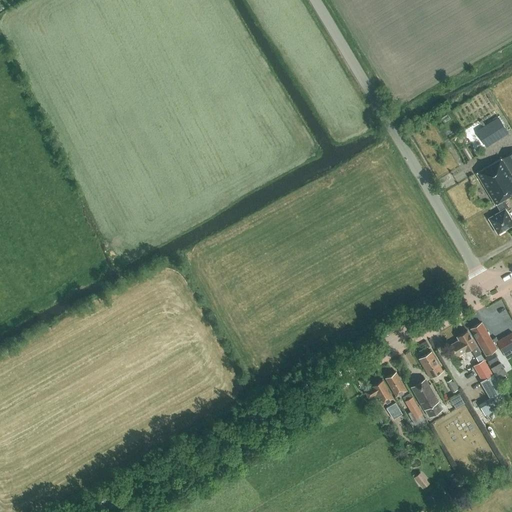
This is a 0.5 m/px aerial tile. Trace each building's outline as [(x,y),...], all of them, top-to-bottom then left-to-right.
[(498,118),(477,131),(486,145),(507,132),(498,118)] [(511,151),(475,173),(492,201),(498,197),(505,209),(507,207),(503,200),(511,194),(511,151)] [(511,220),(505,209),(498,197),(492,201),(495,204),(500,211),(488,218),(497,233),(511,224),(511,220)] [(495,347),(500,345),(498,340),(496,337),(491,340),(489,337),(488,336),(488,334),(487,332),(486,332),(480,322),(471,328),(479,342),(484,351),(485,353),(495,347)] [(471,349),(476,358),(481,355),(480,353),(481,353),(476,344),(475,345),(467,330),(457,336),(459,339),(451,343),(458,355),(471,347),(472,349),(471,349)] [(504,352),(511,346),(511,332),(498,340),(500,345),(504,352)] [(430,377),(442,370),(431,351),(419,358),(430,377)] [(489,363),(497,358),(494,352),(485,357),(489,363)] [(479,362),(474,365),(482,380),(492,374),(488,367),(484,359),(479,362)] [(497,379),(507,373),(498,359),(488,365),(497,379)] [(396,396),(407,390),(396,371),(385,377),(396,396)] [(492,374),(482,380),(484,382),(483,383),(492,399),(503,392),(493,375),(492,374)] [(453,391),(458,388),(452,378),(447,381),(453,391)] [(382,379),(372,385),(373,386),(365,391),(368,397),(376,393),(383,404),(385,402),(387,405),(386,406),(393,419),(394,418),(393,418),(401,413),(402,414),(402,413),(395,401),(393,398),(382,379)] [(429,416),(442,409),(425,379),(412,386),(429,416)] [(509,403),(503,392),(492,399),(480,406),(486,416),(509,403)] [(451,399),(456,408),(464,403),(459,394),(451,399)] [(417,405),(412,396),(412,397),(406,399),(411,409),(417,405)] [(381,423),(389,419),(383,408),(375,413),(381,423)] [(422,487),(429,482),(420,472),(413,477),(422,487)] [(461,478),(460,478),(458,475),(450,481),(455,490),(458,488),(457,487),(464,483),(461,478)]
